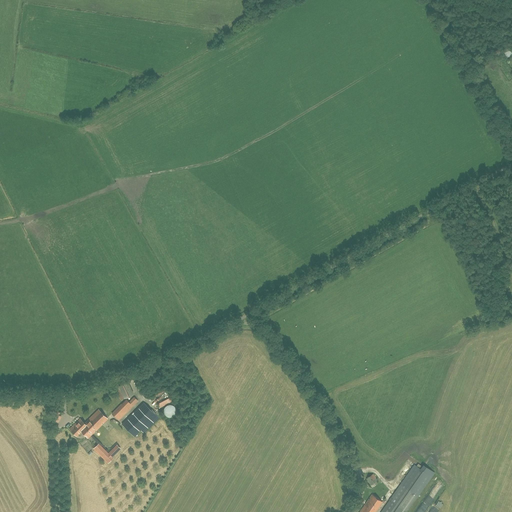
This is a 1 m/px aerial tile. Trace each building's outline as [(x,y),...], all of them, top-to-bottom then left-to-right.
[(510,56),(510,55),(511,54),(511,53),(510,50),(508,46),(502,49),(507,57),(507,58),(508,57),(509,57),(510,56)] [(128,382),(115,388),(120,399),(133,393),(128,382)] [(166,388),(154,393),(157,399),(162,397),(163,399),(170,396),(166,388)] [(119,420),(138,401),(134,397),(129,401),(126,399),(122,404),(121,403),(112,413),(119,420)] [(159,404),(161,407),(173,402),(171,398),(159,404)] [(144,403),(122,424),(134,436),(155,414),(144,403)] [(177,406),(176,404),(173,403),(172,403),(169,403),(168,405),(166,406),(166,408),(166,410),(166,412),(167,414),(169,415),(171,416),(172,416),(174,415),(176,414),(177,413),(178,411),(178,409),(178,407),(177,406)] [(73,426),(69,429),(76,436),(81,431),(88,438),(95,432),(94,431),(96,430),(102,424),(103,422),(103,423),(108,419),(98,410),(85,423),(80,419),(74,425),(74,426),(73,426)] [(57,422),(61,416),(59,415),(61,412),(58,411),(52,419),(57,422)] [(70,415),(66,420),(70,423),(74,419),(70,415)] [(99,444),(94,449),(108,463),(113,458),(112,457),(120,448),(117,445),(108,453),(99,444)] [(375,511),(383,501),(373,494),(360,511),(407,511),(408,511),(432,477),(416,465),(392,498),(390,499),(391,500),(382,511),(375,511)] [(371,486),(378,481),(374,474),(366,478),(371,486)] [(348,478),(349,487),(357,485),(355,477),(348,478)]
